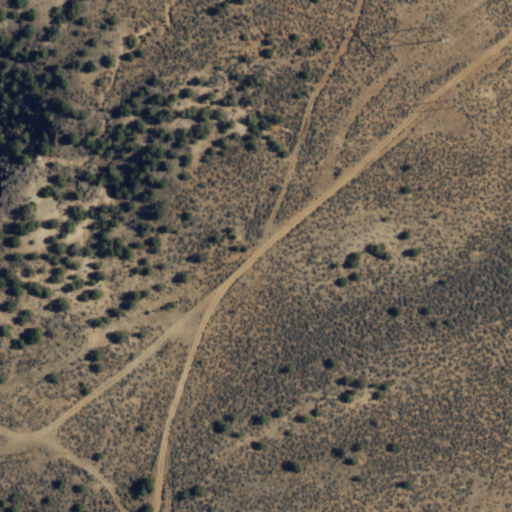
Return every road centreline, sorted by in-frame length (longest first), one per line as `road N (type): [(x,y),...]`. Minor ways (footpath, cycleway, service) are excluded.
road 1 (residential): [(443,0),(228,177),(154,387),(133,482),(140,511)]
road 2 (residential): [(228,177),(290,0)]
